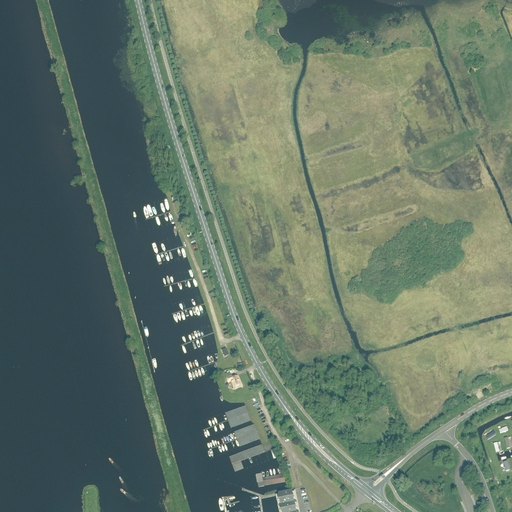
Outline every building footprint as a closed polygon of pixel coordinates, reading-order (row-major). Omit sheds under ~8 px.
[(231,376),(226,379),(228,383),(231,382),(233,389),(240,386),(238,381),(238,380),(237,376),(232,378),(231,376)] [(231,429),(251,422),(245,407),(225,414),(231,429)] [(254,425),(254,426),(234,433),(239,448),(260,441),(254,425)] [(511,448),(510,443),(509,443),(507,438),(503,439),(505,450),(511,448)] [(243,469),(241,462),(265,453),(262,446),(229,458),(235,472),(243,469)] [(258,488),(285,483),(284,475),(262,479),(262,474),(255,475),(257,484),(258,484),(258,488)] [(275,496),(277,502),(297,497),(295,492),(275,496)] [(298,502),(297,497),(277,502),(278,507),(298,502)] [(278,507),(279,511),(299,508),(298,502),(278,507)]
